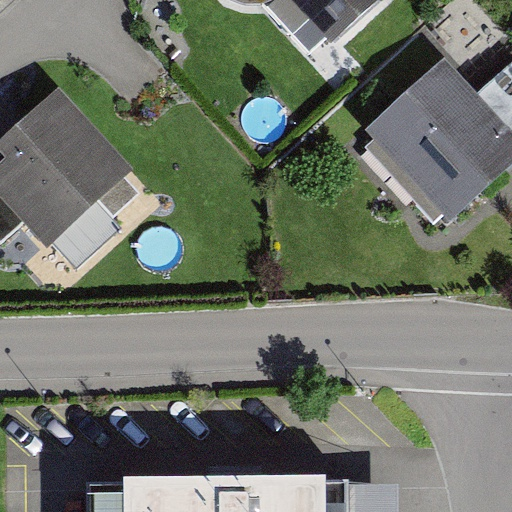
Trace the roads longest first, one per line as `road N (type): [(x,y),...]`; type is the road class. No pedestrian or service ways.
road 1 (tertiary): [(501,344),(348,336),(0,345)]
road 2 (residential): [(501,344),(500,511)]
